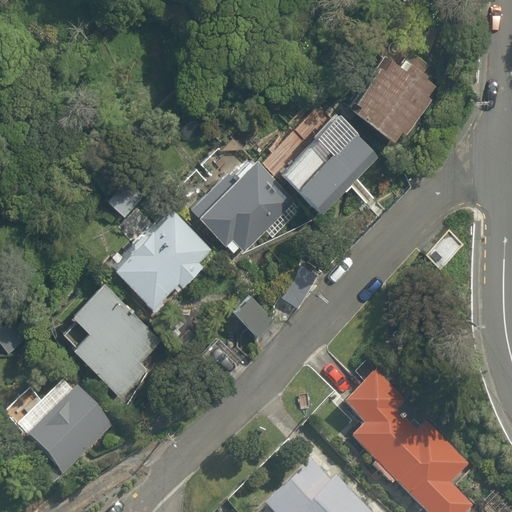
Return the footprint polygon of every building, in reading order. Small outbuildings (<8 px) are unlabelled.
[(385,48),(344,103),(388,134),(393,127),(400,132),(439,79),(420,65),(426,56),(408,43),(398,57),(385,48)] [(317,208),(376,150),(331,105),(307,130),(323,145),(288,179),(317,208)] [(184,209),(192,217),(227,250),(233,243),(239,249),(288,197),(247,159),(232,175),(223,167),(184,209)] [(118,215),(142,190),(123,172),(99,197),(118,215)] [(106,265),(112,271),(152,311),(161,302),(157,298),(169,286),(173,290),(199,265),(196,262),(211,246),(169,204),(148,225),(133,209),(116,226),(127,236),(116,247),(120,251),(106,265)] [(295,269),(275,298),(291,309),(312,280),(295,269)] [(154,339),(95,274),(39,325),(55,342),(63,335),(117,394),(146,368),(136,357),(154,339)] [(273,317),(243,292),(225,313),(255,338),(273,317)] [(461,463),(391,393),(369,370),(338,401),(360,423),(345,439),(418,511),(457,511),(466,503),(443,480),(461,463)] [(106,426),(70,389),(50,410),(28,388),(0,415),(58,474),(106,426)] [(360,511),(307,458),(261,503),(269,511),(360,511)]
